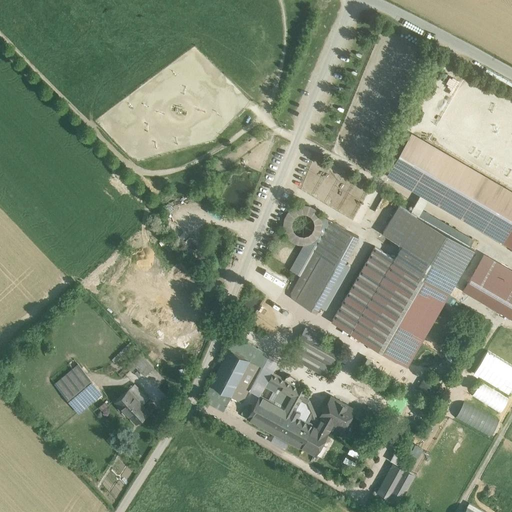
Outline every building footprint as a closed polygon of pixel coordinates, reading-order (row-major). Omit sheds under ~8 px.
[(511,221),(511,192),(412,135),(390,173),(502,238),(511,221)] [(394,197),(390,204),(397,207),(400,201),(394,197)] [(474,248),(399,205),(383,233),(402,244),(394,257),(450,290),(474,248)] [(332,221),(315,252),(341,267),(358,237),(332,221)] [(394,257),(375,246),(332,319),(386,350),(383,354),(390,358),(393,354),(408,363),(450,290),(394,257)] [(341,267),(315,252),(292,293),(293,296),(317,310),(341,267)] [(477,282),(490,259),(478,253),(465,275),(477,282)] [(501,261),(492,277),(502,282),(510,267),(501,261)] [(149,277),(145,281),(152,286),(156,282),(149,277)] [(458,287),(452,299),(465,306),(471,294),(458,287)] [(184,324),(157,301),(147,313),(144,317),(152,324),(160,331),(171,340),(184,324)] [(133,317),(139,322),(144,317),(147,313),(141,308),(133,317)] [(152,324),(144,317),(139,322),(147,329),(152,324)] [(156,336),(160,331),(152,324),(147,329),(156,336)] [(290,355),(294,357),(303,340),(327,353),(318,370),(325,374),(340,347),(306,328),(290,355)] [(261,366),(248,390),(259,396),(260,395),(265,385),(272,372),(273,372),(280,359),(236,336),(229,349),(261,366)] [(327,353),(303,340),(294,357),(318,370),(327,353)] [(261,366),(229,349),(205,394),(226,405),(231,396),(242,401),(248,390),(261,366)] [(511,363),(487,350),(474,372),(509,392),(511,387),(511,363)] [(135,366),(145,357),(141,352),(127,366),(131,371),(135,366)] [(135,366),(144,376),(154,366),(145,357),(135,366)] [(55,383),(78,412),(101,393),(78,364),(55,383)] [(247,417),(281,435),(298,404),(306,391),(298,386),(299,384),(298,379),(290,375),(286,376),(284,378),(273,372),(272,372),(265,385),(273,390),(277,389),(278,387),(281,389),(274,402),(260,395),(259,396),(247,417)] [(422,378),(422,388),(437,389),(437,378),(422,378)] [(480,381),(471,395),(500,412),(509,398),(480,381)] [(128,390),(141,404),(148,398),(135,384),(128,390)] [(141,404),(128,390),(116,401),(121,407),(122,407),(137,423),(149,412),(141,404)] [(317,426),(298,416),(304,406),(298,404),(281,435),(315,454),(332,424),(335,419),(345,425),(354,409),(331,397),(321,415),(323,416),(317,426)] [(463,401),(455,417),(490,436),(499,419),(463,401)] [(335,419),(332,424),(343,429),(345,425),(335,419)] [(403,438),(396,435),(390,444),(397,448),(403,438)] [(272,441),(280,444),(282,439),(274,436),(272,441)] [(412,441),(407,451),(419,456),(424,446),(412,441)] [(404,454),(396,450),(391,460),(398,464),(404,454)] [(413,475),(394,464),(382,486),(380,491),(389,496),(391,494),(400,499),(413,475)]
